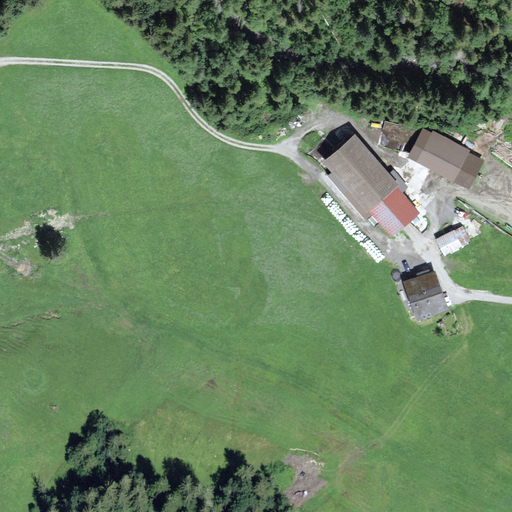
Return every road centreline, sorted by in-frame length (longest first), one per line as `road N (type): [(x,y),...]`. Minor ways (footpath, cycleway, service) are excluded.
road 1 (track): [(0,62),(154,73),(218,138),(299,159),(379,240),(400,248)]
road 2 (unclassified): [(511,300),(458,292),(427,256),(400,248)]
